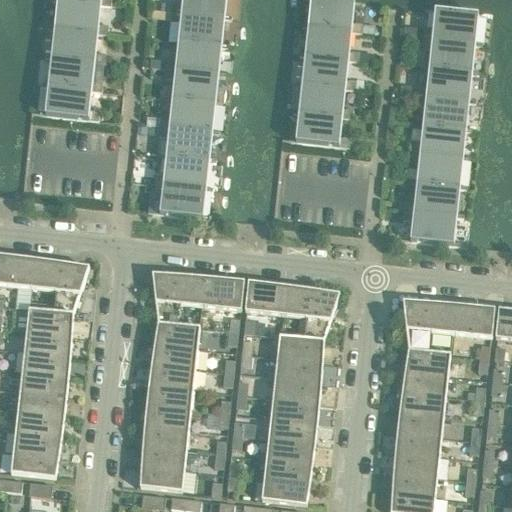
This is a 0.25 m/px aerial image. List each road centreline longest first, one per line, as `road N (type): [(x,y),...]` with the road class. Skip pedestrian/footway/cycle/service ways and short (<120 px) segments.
road 1 (residential): [(93,511),(119,247)]
road 2 (residential): [(370,273),(119,247)]
road 3 (residential): [(348,511),(370,273)]
road 4 (residential): [(511,289),(370,273)]
